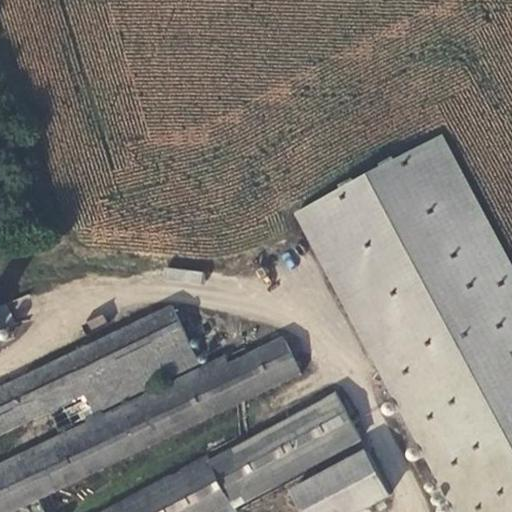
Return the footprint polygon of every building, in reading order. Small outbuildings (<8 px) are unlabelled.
[(296,216),(455,511),(511,511),(511,262),(444,133),(296,216)] [(200,285),(202,271),(165,267),(164,281),(200,285)] [(6,305),(0,308),(0,332),(17,324),(6,305)] [(172,306),(0,388),(0,438),(49,415),(60,436),(87,424),(85,420),(102,412),(104,415),(202,366),(172,306)] [(0,511),(18,511),(302,375),(285,338),(231,363),(226,355),(202,366),(104,415),(102,412),(85,420),(87,424),(60,436),(0,464),(0,511)] [(208,454),(102,511),(238,511),(364,445),(336,395),(213,460),(208,454)]
